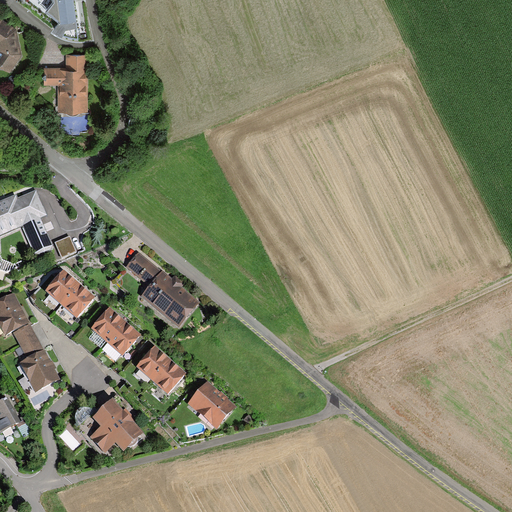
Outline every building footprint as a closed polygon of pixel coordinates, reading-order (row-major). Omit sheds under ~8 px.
[(51,0),(48,5),(60,15),(54,24),(64,29),(78,32),(74,0),(51,0)] [(0,63),(9,70),(21,53),(16,27),(1,18),(0,16),(0,63)] [(57,110),(89,111),(89,53),(67,53),(67,65),(45,65),(45,83),(57,83),(57,110)] [(41,216),(46,214),(36,192),(18,199),(16,194),(0,201),(0,269),(2,265),(0,261),(0,235),(23,226),(35,253),(40,255),(51,251),(53,244),(41,216)] [(72,237),(57,243),(63,258),(79,252),(72,237)] [(179,328),(200,302),(139,253),(126,269),(151,288),(143,299),(179,328)] [(78,316),(94,298),(83,288),(78,284),(64,272),(48,291),(78,316)] [(13,332),(30,323),(22,307),(16,296),(0,304),(0,325),(6,336),(13,332)] [(124,355),(140,336),(129,327),(123,321),(110,311),(94,329),(124,355)] [(28,359),(45,350),(30,323),(13,332),(28,359)] [(104,350),(118,361),(122,356),(109,345),(104,350)] [(169,392),(184,373),(174,364),(168,359),(154,348),(139,367),(169,392)] [(36,392),(61,378),(54,366),(45,350),(28,359),(20,363),(36,392)] [(220,429),(236,411),(220,397),(206,385),(190,404),(220,429)] [(0,401),(0,433),(22,421),(16,410),(8,397),(0,401)] [(124,450),(143,432),(129,417),(113,400),(94,418),(102,426),(90,437),(105,453),(116,442),(124,450)]
